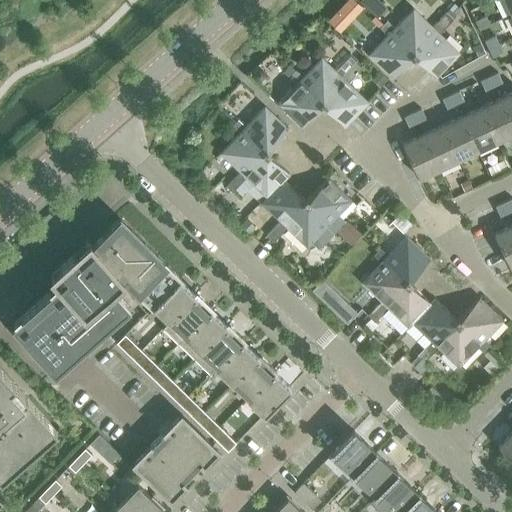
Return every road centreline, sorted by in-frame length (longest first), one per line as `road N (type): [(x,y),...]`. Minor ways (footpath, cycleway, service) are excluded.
road 1 (unclassified): [(358,371),(104,123)]
road 2 (residential): [(428,222),(359,150),(412,97),(484,63)]
road 3 (residential): [(230,511),(358,371)]
road 4 (tertiary): [(104,123),(242,0)]
road 5 (residential): [(114,188),(0,290)]
road 6 (tertiary): [(0,215),(104,123)]
